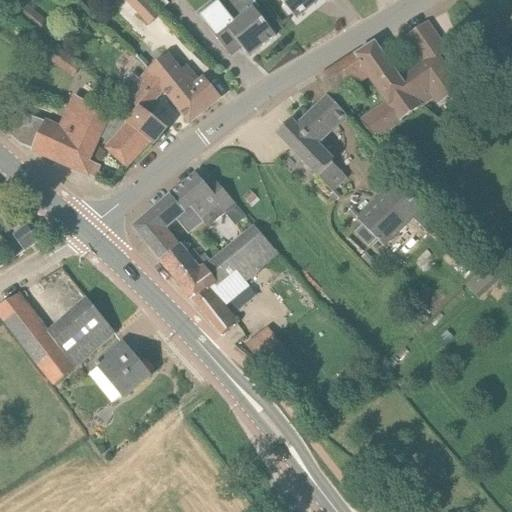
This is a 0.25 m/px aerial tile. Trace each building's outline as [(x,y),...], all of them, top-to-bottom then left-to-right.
[(148,26),(159,16),(141,0),(122,0),(126,3),(148,26)] [(280,0),(296,19),(315,4),(319,0),(280,0)] [(234,25),(221,9),(203,23),(231,57),(242,48),(249,57),(275,36),(254,10),(234,25)] [(37,29),(47,37),(55,28),(45,19),(37,29)] [(401,81),(375,43),(341,65),(317,81),(328,98),(331,101),(369,76),(387,101),(360,121),(372,138),(419,105),(401,81)] [(56,49),(51,57),(75,71),(80,62),(56,49)] [(460,85),(437,55),(425,64),(401,81),(419,105),(436,92),(441,99),(460,85)] [(179,72),(167,56),(148,71),(163,90),(190,123),(219,99),(203,80),(198,84),(184,68),(179,72)] [(148,71),(140,82),(131,75),(119,88),(128,95),(125,99),(140,110),(127,125),(148,142),(152,145),(165,130),(153,119),(152,119),(144,113),(163,90),(148,71)] [(127,125),(140,110),(125,99),(123,97),(111,112),(115,116),(111,121),(107,118),(75,97),(60,130),(19,113),(9,134),(20,145),(93,177),(99,167),(87,163),(97,140),(99,136),(110,144),(106,148),(127,167),(148,142),(127,125)] [(327,97),(319,105),(297,126),(291,120),(276,134),(318,178),(332,164),(335,161),(320,146),(340,127),(349,119),(331,101),(327,97)] [(196,174),(170,196),(179,208),(185,202),(203,223),(208,228),(224,214),(225,215),(236,205),(215,181),(207,188),(196,174)] [(425,203),(400,176),(357,219),(363,225),(356,231),(370,245),(376,239),(382,245),(415,213),(425,203)] [(133,228),(160,260),(179,245),(168,231),(178,223),(188,236),(203,223),(185,202),(179,208),(170,196),(133,228)] [(456,234),(444,223),(431,236),(442,248),(456,234)] [(27,226),(13,236),(24,252),(25,253),(40,243),(42,235),(41,233),(36,227),(27,226)] [(246,283),(279,256),(254,227),(233,243),(219,255),(211,261),(200,270),(188,255),(189,254),(181,245),(180,246),(179,245),(160,260),(222,337),(238,323),(209,286),(213,283),(217,288),(236,272),(246,283)] [(194,251),(189,254),(188,255),(200,270),(211,261),(205,255),(201,258),(194,251)] [(507,262),(500,255),(494,261),(500,268),(507,262)] [(489,263),(469,281),(482,295),(502,277),(489,263)] [(115,334),(86,299),(47,331),(21,294),(0,306),(0,316),(54,386),(75,369),(74,368),(115,334)] [(264,369),(285,352),(276,338),(268,328),(246,344),(252,352),(264,369)] [(96,365),(98,368),(90,374),(113,402),(121,396),(123,398),(150,377),(122,343),(96,365)] [(353,388),(342,376),(331,387),(341,399),(353,388)]
